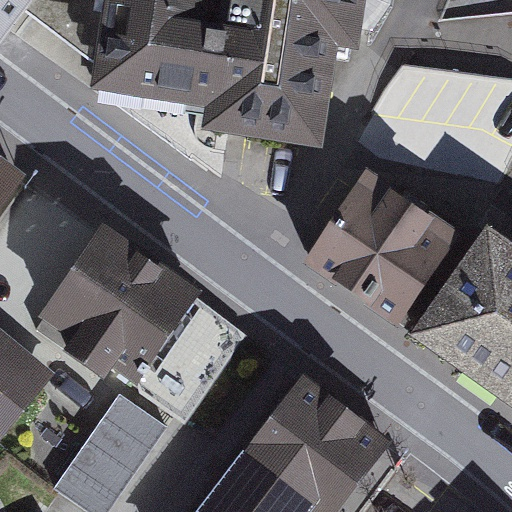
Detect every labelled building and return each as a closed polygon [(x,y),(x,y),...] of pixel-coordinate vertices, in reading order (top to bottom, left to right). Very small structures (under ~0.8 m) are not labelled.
[(0,0),(0,28),(20,2),(21,0),(0,0)] [(21,0),(20,2),(90,56),(99,0),(21,0)] [(219,0),(99,0),(90,56),(88,69),(205,88),(219,0)] [(219,0),(205,88),(201,114),(324,131),(340,25),(362,27),(365,0),(219,0)] [(300,252),(397,320),(464,224),(368,156),(300,252)] [(0,210),(24,179),(0,160),(0,210)] [(411,322),(511,393),(511,228),(489,212),(411,322)] [(187,425),(249,331),(98,231),(36,325),(187,425)] [(47,385),(0,347),(0,436),(4,439),(47,385)] [(333,511),(387,440),(305,380),(206,511),(333,511)] [(171,428),(122,394),(63,477),(112,511),(171,428)]
